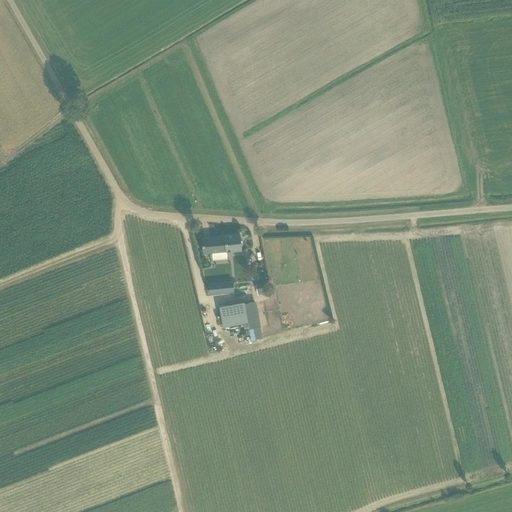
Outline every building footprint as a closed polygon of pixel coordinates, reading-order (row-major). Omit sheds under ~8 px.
[(241,250),(241,245),(240,235),(202,238),(203,248),(203,254),(241,250)] [(211,273),(234,270),(232,256),(209,258),(211,273)] [(233,281),(209,283),(210,293),(234,291),(233,281)] [(258,296),(267,294),(266,283),(256,285),(258,296)] [(244,302),(219,307),(222,327),(248,323),(244,302)] [(253,335),(277,329),(275,321),(251,327),(253,335)]
